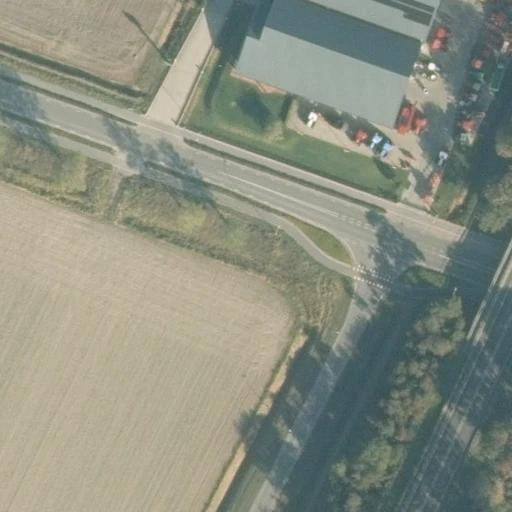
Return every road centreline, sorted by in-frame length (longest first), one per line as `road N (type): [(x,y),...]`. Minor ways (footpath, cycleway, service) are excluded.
road 1 (primary): [(399,239),(0,92)]
road 2 (trunk): [(399,239),(262,511)]
road 3 (trunk): [(415,511),(511,311)]
road 4 (primary): [(511,281),(399,239)]
